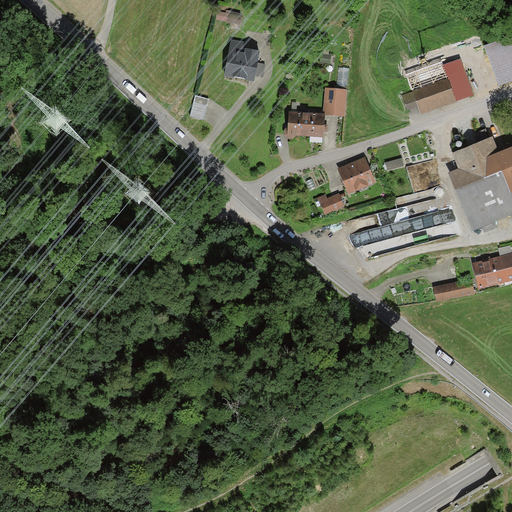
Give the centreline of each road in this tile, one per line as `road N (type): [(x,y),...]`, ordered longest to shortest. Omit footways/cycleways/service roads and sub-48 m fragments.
road 1 (secondary): [(511,415),(246,199)]
road 2 (track): [(449,365),(361,400),(207,507),(182,511)]
road 3 (secondary): [(246,199),(33,0)]
road 4 (residential): [(511,91),(279,170),(246,199)]
road 5 (track): [(0,236),(187,220),(220,215),(246,199)]
road 6 (track): [(138,511),(84,499),(0,452)]
